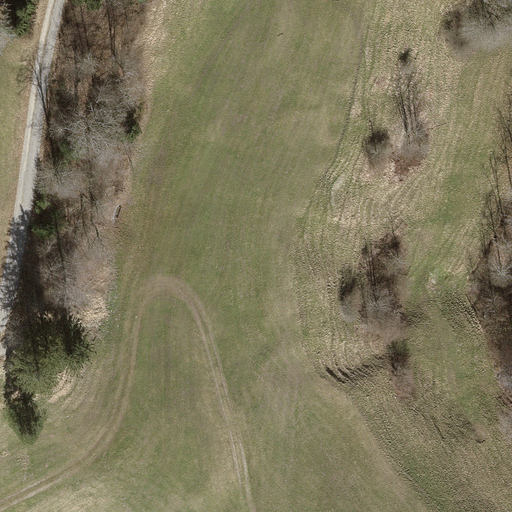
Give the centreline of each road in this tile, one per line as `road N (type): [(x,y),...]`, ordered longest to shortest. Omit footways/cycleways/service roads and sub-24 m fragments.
road 1 (track): [(0,506),(101,443),(124,387),(140,299),(161,287),(185,297),(201,324),(242,482)]
road 2 (track): [(55,0),(0,315)]
